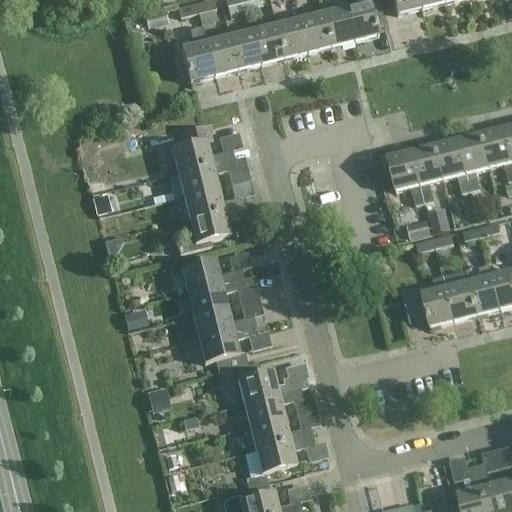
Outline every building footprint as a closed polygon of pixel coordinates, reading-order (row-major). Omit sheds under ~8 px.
[(227,10),(245,6),(243,0),(229,0),(225,1),(227,10)] [(357,9),(354,0),(342,0),(345,12),(354,47),(379,41),(370,6),(357,9)] [(392,0),(397,19),(422,13),(418,0),(392,0)] [(445,7),(442,0),(418,0),(422,13),(445,7)] [(198,18),(216,13),(214,4),(196,8),(198,18)] [(380,7),(371,9),(377,32),(385,30),(380,7)] [(181,22),(198,18),(196,8),(178,13),(181,22)] [(331,53),(354,47),(345,12),(322,18),(331,53)] [(145,18),(148,30),(168,25),(164,13),(145,18)] [(308,58),(331,53),(322,18),(299,23),(308,58)] [(284,64),(308,58),(299,23),(276,29),(284,64)] [(261,70),(284,64),(276,29),(252,35),(261,70)] [(191,87),(214,82),(201,31),(191,34),(194,49),(182,52),(191,87)] [(237,76),(229,41),(207,46),(203,31),(201,31),(214,82),(237,76)] [(237,76),(261,70),(252,35),(229,41),(237,76)] [(211,159),(207,146),(213,144),(209,130),(180,137),(184,151),(172,153),(178,178),(235,163),(233,154),(211,159)] [(509,186),(511,185),(511,158),(505,132),(482,137),(491,173),(505,169),(509,186)] [(477,176),(491,173),(482,137),(459,143),(472,195),(481,193),(477,176)] [(462,198),(472,195),(459,143),(435,149),(444,184),(458,181),(462,198)] [(430,188),(444,184),(435,149),(412,155),(425,207),(434,205),(430,188)] [(416,209),(425,207),(412,155),(388,161),(397,196),(412,193),(416,209)] [(246,161),(235,163),(238,173),(248,170),(246,161)] [(184,201),(219,192),(215,178),(238,173),(235,163),(178,178),(184,201)] [(190,224),(246,210),(244,201),(222,206),(219,192),(184,201),(190,224)] [(92,201),(96,218),(112,215),(107,197),(92,201)] [(180,258),(211,251),(209,245),(231,240),(227,225),(249,219),(246,210),(190,224),(181,226),(185,245),(177,247),(180,258)] [(450,233),(445,212),(428,216),(433,237),(450,233)] [(407,229),(411,243),(431,238),(428,224),(407,229)] [(483,240),(501,236),(499,227),(481,231),(483,240)] [(243,236),(245,244),(264,240),(262,231),(243,236)] [(465,245),(483,240),(481,231),(463,235),(465,245)] [(437,252),(454,248),(452,238),(434,242),(437,252)] [(125,241),(106,247),(111,266),(125,241)] [(419,257),(437,252),(434,242),(416,247),(419,257)] [(187,297),(244,282),(242,273),(220,279),(216,264),(181,273),(187,297)] [(501,314),(493,279),(490,269),(479,272),(482,282),(470,285),(478,320),(501,314)] [(501,314),(511,311),(511,274),(493,279),(501,314)] [(470,285),(467,275),(444,280),(455,326),(478,320),(470,285)] [(431,332),(455,326),(444,280),(433,283),(435,294),(423,297),(421,291),(403,295),(410,325),(428,320),(431,332)] [(193,320),(228,311),(225,297),(246,292),(244,282),(187,297),(193,320)] [(199,344),(256,329),(253,320),(232,325),(228,311),(193,320),(199,344)] [(148,329),(145,313),(124,318),(128,334),(148,329)] [(240,358),(236,344),(258,338),(256,329),(199,344),(205,368),(218,364),(221,377),(231,374),(248,369),(245,357),(240,358)] [(244,408),(301,394),(308,392),(304,378),(283,383),(284,388),(277,390),(273,375),(262,378),(259,366),(248,369),(231,374),(234,386),(238,385),(244,408)] [(147,397),(150,405),(168,400),(166,392),(147,397)] [(250,431),(285,422),(281,409),(303,403),(301,394),(244,408),(250,431)] [(202,431),(200,420),(184,423),(186,434),(202,431)] [(256,455),(312,441),(310,431),(288,437),(285,422),(250,431),(256,455)] [(262,479),(296,470),(293,455),(315,450),(312,441),(256,455),(262,479)] [(165,462),(168,473),(177,471),(175,459),(165,462)] [(511,511),(505,485),(491,489),(486,467),(476,470),(486,511),(511,511)] [(461,511),(486,511),(476,470),(467,472),(472,494),(458,498),(461,511)] [(248,492),(268,487),(266,478),(246,483),(248,492)] [(268,487),(248,492),(251,502),(241,505),(240,499),(226,503),(223,509),(223,511),(301,511),(300,506),(278,511),(274,496),(271,497),(268,487)]
